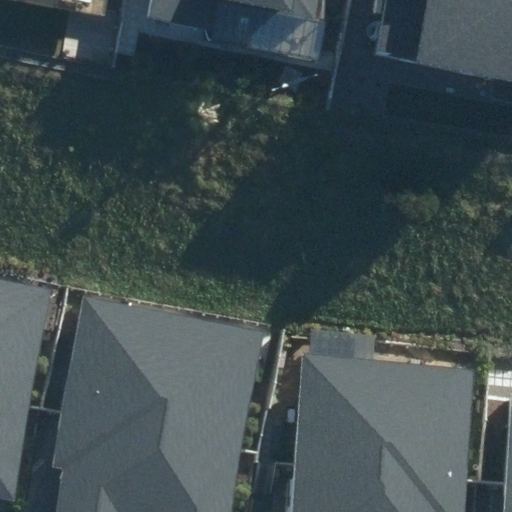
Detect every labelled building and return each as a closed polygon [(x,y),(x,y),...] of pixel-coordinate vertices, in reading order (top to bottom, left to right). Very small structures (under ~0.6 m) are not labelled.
[(150,0),(147,18),(212,30),(218,0),(316,19),(319,0),(150,0)] [(511,0),(390,0),(380,59),(511,82),(511,0)] [(0,493),(4,495),(46,278),(0,268),(0,493)] [(57,511),(219,511),(256,320),(80,286),(47,457),(56,458),(46,510),(57,511)] [(456,511),(469,358),(301,345),(287,511),(456,511)] [(493,511),(511,511),(511,383),(505,383),(493,511)]
